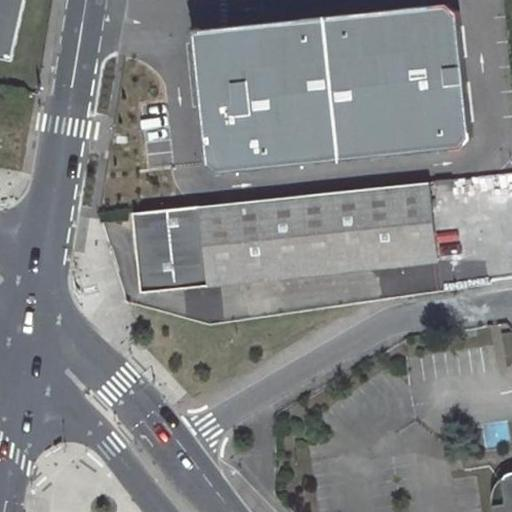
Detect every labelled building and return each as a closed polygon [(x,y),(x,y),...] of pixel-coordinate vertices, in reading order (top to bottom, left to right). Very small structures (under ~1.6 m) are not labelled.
[(0,0),(0,59),(12,62),(25,0),(0,0)] [(262,37),(199,53),(210,163),(222,173),(464,153),(473,136),(460,13),(449,1),(261,22),(262,37)] [(0,148),(7,150),(12,128),(0,125),(0,148)] [(454,179),(439,181),(440,190),(455,189),(454,179)] [(432,181),(137,212),(140,245),(143,280),(209,273),(210,284),(441,260),(432,181)] [(143,280),(145,291),(210,284),(209,273),(143,280)] [(511,511),(511,477),(509,480),(504,487),(503,491),(502,498),(504,511),(511,511)]
